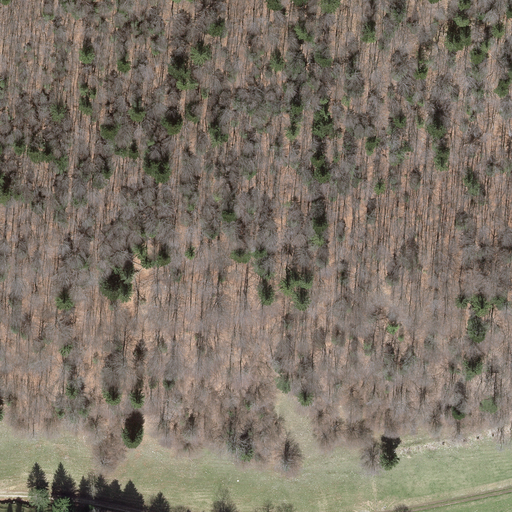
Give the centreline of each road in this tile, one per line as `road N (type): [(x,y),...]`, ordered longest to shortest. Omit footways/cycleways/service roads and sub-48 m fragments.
road 1 (track): [(145,511),(0,495)]
road 2 (track): [(511,488),(392,511)]
